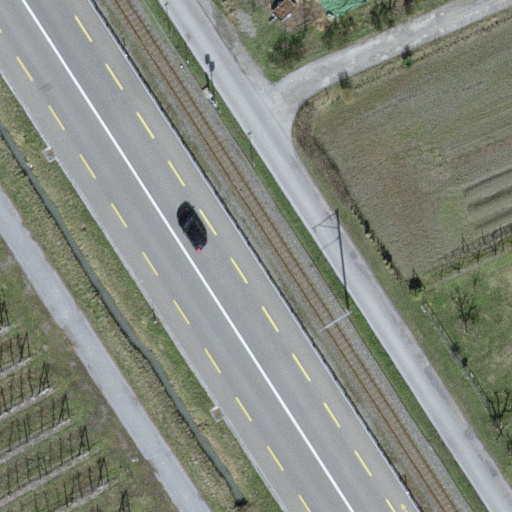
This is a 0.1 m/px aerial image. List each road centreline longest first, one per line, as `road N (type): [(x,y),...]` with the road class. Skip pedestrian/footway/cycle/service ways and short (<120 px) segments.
road 1 (primary): [(25,0),(355,511)]
road 2 (unclassified): [(511,511),(256,116)]
road 3 (unclassified): [(197,511),(0,203)]
road 4 (unclassified): [(256,116),(301,84),(488,0)]
road 5 (unclassified): [(256,116),(181,0)]
